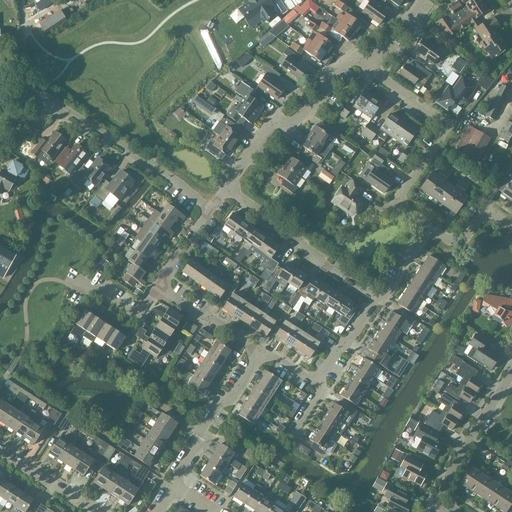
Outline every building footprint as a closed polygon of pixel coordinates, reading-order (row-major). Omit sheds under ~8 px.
[(272,10),(274,8),(268,0),(247,0),(247,1),(248,2),(237,10),(250,29),(260,23),(262,25),(276,15),(272,10)] [(272,0),(273,0),(284,15),(303,2),(301,0),(272,0)] [(319,8),(308,0),(300,8),(298,6),(293,10),(303,17),(309,11),(314,14),(319,8)] [(344,12),(347,7),(337,0),(334,5),(344,12)] [(379,24),(388,12),(376,3),(378,0),(365,0),(369,2),(362,12),(379,24)] [(448,38),(455,33),(455,32),(467,24),(465,22),(470,18),(477,28),(480,25),(476,19),(491,9),(491,8),(488,10),(483,3),(487,0),(486,0),(483,2),(481,0),(461,0),(462,1),(459,4),(457,2),(448,8),(451,12),(450,13),(451,14),(445,18),(444,17),(437,22),(448,38)] [(293,11),(284,19),(288,24),(297,15),(293,11)] [(339,13),(335,19),(354,33),(360,24),(346,13),(343,16),(339,13)] [(483,41),(480,43),(487,52),(492,60),(502,53),(509,49),(503,41),(500,43),(498,40),(499,35),(497,32),(496,33),(494,30),(500,26),(493,16),(480,25),(477,28),(475,29),(483,41)] [(348,41),(354,33),(335,19),(330,25),(335,28),(333,31),(348,41)] [(319,28),(318,27),(309,21),(305,26),(313,31),(307,40),(311,42),(311,43),(326,53),(332,44),(317,34),(315,33),(319,28)] [(322,22),(318,27),(319,28),(328,34),(332,29),(322,22)] [(274,28),(269,32),(275,36),(279,33),(274,28)] [(268,32),(265,35),(270,41),(274,37),(268,32)] [(311,43),(311,42),(307,40),(301,48),(303,50),(319,62),(326,53),(311,43)] [(445,56),(448,50),(435,41),(432,46),(423,40),(415,51),(434,63),(441,53),(445,56)] [(303,50),(301,48),(293,42),(289,48),(300,55),(303,50)] [(287,57),(281,67),(299,80),(307,69),(297,63),(301,58),(287,48),(283,54),(287,57)] [(248,52),(236,62),(241,67),(252,58),(248,52)] [(273,70),(272,69),(264,64),(260,69),(267,74),(258,86),(275,100),(285,87),(269,75),(273,70)] [(423,87),(431,75),(420,67),(416,73),(405,65),(398,75),(413,86),(416,82),(423,87)] [(486,91),(493,81),(483,74),(476,84),(486,91)] [(465,102),(466,100),(475,87),(461,77),(452,91),(448,87),(437,103),(446,109),(445,110),(447,112),(453,104),(453,103),(453,102),(455,104),(457,104),(459,104),(461,104),(463,103),(465,102)] [(243,98),(240,103),(257,115),(263,106),(253,99),(257,93),(247,86),(240,96),(243,98)] [(492,119),(508,89),(501,86),(486,116),(492,119)] [(362,113),(373,96),(366,91),(365,93),(363,91),(353,106),(362,113)] [(196,95),(191,102),(210,117),(216,109),(196,95)] [(216,100),(210,96),(206,102),(212,106),(216,100)] [(380,101),(373,96),(362,113),(371,119),(381,104),(379,103),(380,101)] [(250,124),(257,115),(240,103),(236,108),(233,106),(226,115),(236,122),(240,116),(250,124)] [(344,118),(351,108),(346,105),(339,115),(344,118)] [(180,120),(186,116),(180,108),(173,113),(180,120)] [(388,135),(400,119),(392,114),(391,115),(389,114),(378,130),(373,127),(365,137),(370,141),(374,135),(384,141),(388,135)] [(511,133),(511,116),(510,115),(499,138),(508,142),(511,133)] [(214,132),(219,136),(233,146),(240,136),(234,132),(237,127),(226,119),(225,121),(223,119),(222,118),(213,131),(214,132)] [(396,141),(408,124),(400,119),(388,135),(396,141)] [(39,131),(25,122),(21,130),(34,138),(39,131)] [(365,137),(373,127),(368,123),(360,134),(365,137)] [(415,130),(408,124),(396,141),(405,147),(416,132),(414,131),(415,130)] [(315,126),(308,136),(323,146),(326,141),(331,145),(334,140),(338,135),(328,128),(325,132),(315,126)] [(477,161),(490,138),(468,126),(455,148),(477,161)] [(51,159),(66,141),(54,131),(45,143),(41,140),(30,153),(37,158),(42,152),(51,159)] [(227,155),(233,146),(219,136),(215,142),(209,142),(205,148),(209,151),(209,152),(214,156),(215,155),(221,159),(225,154),(227,155)] [(328,150),(323,146),(308,136),(301,146),(311,153),(307,158),(317,165),(321,159),(328,150)] [(346,142),(342,149),(351,156),(356,149),(346,142)] [(66,149),(54,163),(64,171),(69,174),(74,168),(79,162),(80,163),(87,154),(76,145),(70,152),(66,149)] [(403,163),(410,153),(404,149),(397,159),(403,163)] [(381,164),(384,159),(376,153),(372,158),(381,164)] [(286,164),(284,166),(301,178),(307,169),(310,171),(314,165),(302,157),(299,163),(289,156),(284,163),(286,164)] [(94,187),(109,168),(97,159),(86,172),(81,168),(70,183),(79,190),(86,181),(94,187)] [(380,173),(384,167),(373,159),(369,165),(374,168),(365,180),(383,193),(392,181),(380,173)] [(7,174),(1,171),(0,172),(0,193),(3,188),(8,192),(10,189),(16,188),(14,181),(15,179),(17,177),(22,180),(27,171),(22,168),(12,162),(7,171),(8,172),(7,174)] [(301,178),(284,166),(283,169),(281,167),(276,174),(286,181),(282,186),(293,194),(298,189),(295,186),(301,178)] [(429,196),(440,179),(447,168),(443,166),(436,175),(432,172),(420,189),(429,196)] [(437,202),(449,185),(444,181),(451,171),(447,168),(440,179),(429,196),(437,202)] [(334,178),(323,170),(318,177),(329,185),(334,178)] [(113,207),(133,182),(120,171),(110,184),(105,181),(94,195),(103,202),(104,200),(113,207)] [(510,201),(511,197),(511,173),(509,171),(502,181),(507,184),(500,194),(510,201)] [(51,178),(45,173),(41,179),(47,184),(51,178)] [(458,191),(465,181),(461,178),(454,188),(449,185),(437,202),(446,208),(458,191)] [(455,215),(467,197),(462,194),(469,184),(465,181),(458,191),(446,208),(455,215)] [(359,210),(360,207),(360,205),(359,205),(361,202),(355,198),(361,190),(350,182),(344,190),(341,188),(332,201),(352,215),(355,211),(358,211),(359,210)] [(67,197),(72,192),(68,188),(63,194),(67,197)] [(93,207),(98,202),(93,198),(89,204),(93,207)] [(160,214),(172,222),(176,217),(181,220),(184,217),(166,205),(160,214)] [(172,222),(157,211),(154,210),(147,220),(170,236),(172,233),(167,229),(172,222)] [(228,238),(241,220),(232,213),(223,226),(230,230),(226,236),(228,238)] [(168,239),(170,236),(147,220),(141,229),(159,241),(163,235),(168,239)] [(242,239),(250,226),(241,220),(228,238),(231,239),(235,234),(242,239)] [(247,251),(260,233),(250,226),(242,239),(247,242),(243,248),(247,251)] [(154,248),(159,241),(141,229),(135,238),(140,242),(152,251),(157,255),(159,252),(154,248)] [(123,231),(117,240),(122,244),(129,235),(123,231)] [(214,238),(207,233),(203,238),(210,243),(214,238)] [(257,258),(269,240),(260,233),(247,251),(248,251),(245,255),(248,257),(251,253),(257,258)] [(260,265),(272,273),(277,265),(278,264),(270,259),(279,246),(269,240),(257,258),(262,261),(260,265)] [(202,241),(196,250),(201,254),(205,247),(207,244),(202,241)] [(140,242),(133,252),(145,260),(148,257),(153,260),(157,255),(152,251),(140,242)] [(0,267),(6,271),(16,254),(0,244),(0,267)] [(240,254),(234,250),(230,257),(236,260),(240,254)] [(139,269),(145,260),(133,252),(127,261),(132,265),(139,269)] [(428,256),(422,265),(438,276),(444,266),(428,256)] [(98,263),(99,263),(104,267),(108,262),(102,258),(98,263)] [(190,279),(199,267),(189,260),(181,272),(190,279)] [(287,283),(296,269),(286,262),(282,268),(277,265),(272,273),(270,276),(275,279),(274,280),(285,287),(288,283),(287,283)] [(145,273),(139,269),(132,265),(122,280),(132,287),(136,281),(143,286),(145,283),(140,280),(145,273)] [(438,276),(422,265),(416,275),(432,285),(438,276)] [(200,286),(208,273),(199,267),(190,279),(200,286)] [(306,285),(302,282),(307,276),(296,269),(287,283),(288,283),(297,289),(295,293),(296,293),(300,296),(306,285)] [(209,292),(218,280),(208,273),(200,286),(209,292)] [(432,285),(416,275),(409,285),(426,295),(432,285)] [(306,285),(300,296),(304,299),(305,297),(312,302),(314,298),(314,297),(323,284),(313,277),(308,286),(306,285)] [(227,287),(218,280),(209,292),(219,299),(227,287)] [(320,309),(333,290),(323,284),(314,297),(314,298),(320,302),(317,307),(320,309)] [(426,295),(409,285),(403,294),(424,307),(426,303),(422,300),(426,295)] [(334,310),(343,297),(333,290),(320,309),(324,312),(328,306),(334,310)] [(229,317),(240,300),(231,294),(222,309),(227,312),(225,314),(229,317)] [(424,307),(403,294),(397,304),(413,314),(417,309),(421,312),(424,307)] [(509,300),(483,295),(481,306),(491,307),(494,313),(493,315),(494,315),(492,317),(504,324),(505,327),(510,324),(511,320),(511,312),(504,311),(500,309),(501,305),(502,304),(503,305),(504,305),(505,306),(505,308),(511,308),(511,296),(510,296),(509,300)] [(353,304),(343,297),(334,310),(340,314),(337,320),(346,326),(349,320),(357,309),(352,306),(353,304)] [(239,320),(249,305),(240,300),(229,317),(233,319),(234,317),(239,320)] [(79,340),(82,337),(101,307),(97,305),(94,310),(93,309),(89,315),(83,311),(69,333),(79,340)] [(246,328),(257,311),(249,305),(239,320),(244,323),(243,325),(246,328)] [(104,309),(101,307),(82,337),(92,343),(95,338),(104,324),(98,321),(102,315),(101,314),(104,309)] [(162,319),(176,328),(181,331),(188,321),(169,309),(165,315),(159,312),(154,309),(151,312),(157,316),(162,319)] [(257,331),(266,316),(266,317),(270,312),(265,309),(262,314),(257,311),(246,328),(250,330),(252,328),(257,331)] [(385,322),(401,332),(406,335),(415,321),(398,310),(395,315),(391,313),(385,322)] [(275,322),(266,317),(266,316),(257,331),(261,334),(260,337),(264,339),(265,337),(266,337),(275,322)] [(328,321),(322,317),(319,323),(324,327),(328,321)] [(176,328),(162,319),(156,329),(169,338),(176,328)] [(124,322),(121,320),(118,325),(114,331),(105,344),(115,351),(124,337),(118,334),(122,327),(121,327),(124,322)] [(282,343),(293,326),(284,321),(275,336),(279,339),(278,341),(282,343)] [(401,332),(385,322),(379,331),(395,341),(401,332)] [(105,344),(114,331),(104,324),(95,338),(105,344)] [(292,347),(301,332),(293,326),(282,343),(285,346),(287,344),(292,347)] [(163,348),(169,338),(156,329),(149,339),(163,348)] [(395,341),(379,331),(374,340),(389,350),(395,341)] [(299,354),(310,337),(301,332),(292,347),(296,350),(295,352),(299,354)] [(163,348),(149,339),(144,336),(138,333),(136,337),(146,344),(143,350),(149,354),(156,358),(163,348)] [(486,341),(475,334),(468,344),(472,346),(466,356),(476,363),(477,362),(482,366),(483,366),(484,365),(490,369),(498,357),(482,347),(486,341)] [(319,343),(310,337),(299,354),(303,357),(304,355),(309,358),(319,343)] [(393,353),(389,350),(374,340),(368,349),(371,352),(368,357),(384,368),(391,358),(390,357),(393,353)] [(215,341),(209,350),(224,360),(227,355),(229,356),(232,352),(215,341)] [(464,348),(456,346),(454,353),(462,356),(464,348)] [(134,350),(128,358),(134,362),(140,354),(134,350)] [(143,350),(140,354),(147,358),(149,354),(143,350)] [(221,364),(224,360),(209,350),(203,358),(220,369),(223,365),(221,364)] [(79,360),(70,354),(67,359),(76,364),(79,360)] [(218,373),(220,369),(203,358),(198,367),(213,377),(216,372),(218,373)] [(363,359),(357,368),(373,378),(379,369),(363,359)] [(403,359),(393,374),(399,377),(408,363),(403,359)] [(463,379),(459,384),(475,394),(481,385),(471,378),(476,370),(463,362),(455,374),(463,379)] [(210,381),(213,377),(198,367),(192,375),(209,386),(212,382),(210,381)] [(373,378),(357,368),(351,377),(367,387),(373,378)] [(263,376),(260,380),(275,390),(281,382),(264,370),(261,375),(263,376)] [(207,390),(209,386),(192,375),(186,384),(201,394),(205,389),(207,390)] [(390,376),(385,384),(391,388),(396,380),(390,376)] [(367,387),(351,377),(346,386),(361,396),(367,387)] [(275,390),(260,380),(257,385),(255,383),(253,388),(269,399),(275,390)] [(438,380),(434,386),(439,390),(444,383),(438,380)] [(18,392),(21,388),(12,383),(8,389),(17,395),(19,392),(18,392)] [(469,403),(475,394),(459,384),(457,388),(449,384),(444,391),(457,400),(459,397),(469,403)] [(361,396),(346,386),(340,395),(355,405),(361,396)] [(30,394),(21,388),(18,392),(19,392),(27,398),(30,394)] [(269,399),(253,388),(250,392),(252,393),(249,397),(264,407),(269,399)] [(388,388),(382,396),(387,400),(393,391),(390,389),(388,388)] [(38,399),(30,394),(27,398),(35,403),(38,399)] [(445,406),(442,411),(457,421),(463,411),(454,405),(456,402),(442,394),(438,401),(445,406)] [(0,420),(9,406),(5,403),(7,400),(1,397),(0,398),(0,420)] [(264,407),(249,397),(246,402),(244,401),(242,404),(258,415),(264,407)] [(147,398),(143,403),(154,410),(157,404),(147,398)] [(46,405),(38,399),(35,403),(44,409),(46,405)] [(333,403),(327,412),(342,422),(342,423),(347,426),(357,412),(340,400),(337,405),(333,403)] [(258,415),(242,404),(239,408),(241,409),(238,414),(252,424),(258,415)] [(7,429),(8,428),(18,412),(9,406),(0,420),(0,422),(4,425),(4,428),(7,429)] [(15,434),(16,433),(26,417),(22,414),(25,411),(21,408),(18,412),(8,428),(12,431),(12,433),(15,434)] [(46,419),(54,425),(61,414),(53,409),(46,419)] [(26,417),(16,433),(21,436),(20,439),(23,440),(24,438),(35,422),(34,422),(30,420),(33,416),(35,412),(31,410),(28,413),(26,417)] [(138,411),(133,420),(136,423),(142,414),(138,411)] [(451,430),(457,421),(442,411),(439,416),(431,411),(424,423),(437,431),(442,424),(451,430)] [(342,422),(327,412),(321,422),(337,432),(337,431),(342,423),(342,422)] [(155,422),(171,433),(174,427),(176,428),(177,425),(160,414),(158,418),(153,415),(150,419),(155,422)] [(39,415),(35,422),(24,438),(29,442),(29,445),(32,445),(33,444),(43,428),(39,425),(43,418),(39,415)] [(62,431),(70,420),(64,417),(57,428),(62,431)] [(131,431),(136,423),(133,420),(127,429),(131,431)] [(172,433),(171,433),(155,422),(152,427),(147,424),(145,428),(150,431),(165,441),(168,436),(171,437),(172,433)] [(342,433),(337,431),(337,432),(321,422),(315,431),(335,444),(342,433)] [(433,432),(420,425),(415,437),(420,439),(415,450),(433,459),(441,444),(429,438),(433,432)] [(76,429),(85,435),(88,431),(79,426),(76,429)] [(125,439),(131,431),(127,429),(122,437),(125,439)] [(96,437),(88,431),(85,435),(93,441),(96,437)] [(166,442),(165,441),(150,431),(144,439),(160,449),(163,444),(166,445),(166,442)] [(335,444),(315,431),(309,440),(313,442),(310,448),(322,455),(325,450),(331,453),(336,445),(335,444)] [(120,448),(125,439),(122,437),(116,445),(120,448)] [(56,461),(57,460),(67,444),(58,438),(48,454),(53,457),(53,460),(56,461)] [(161,450),(160,449),(144,439),(139,447),(139,448),(155,458),(158,453),(160,453),(161,450)] [(65,466),(65,465),(76,449),(71,446),(74,443),(70,440),(67,444),(57,460),(62,463),(61,466),(65,466)] [(102,457),(109,446),(104,443),(97,453),(102,457)] [(220,444),(213,454),(227,464),(237,470),(243,474),(247,469),(231,458),(234,453),(220,444)] [(114,449),(109,446),(102,457),(107,460),(114,449)] [(93,460),(88,457),(92,451),(87,448),(83,454),(84,454),(74,470),(78,473),(78,476),(81,477),(82,476),(93,460)] [(133,456),(133,457),(149,467),(153,461),(155,462),(156,459),(155,458),(139,448),(133,456)] [(84,454),(83,454),(76,449),(65,465),(70,468),(70,471),(73,471),(74,470),(84,454)] [(401,452),(394,449),(390,458),(397,461),(401,452)] [(227,464),(213,454),(206,465),(220,474),(227,464)] [(121,459),(129,464),(132,460),(124,455),(121,459)] [(419,486),(426,474),(419,470),(422,465),(406,456),(400,467),(406,469),(402,477),(419,486)] [(140,466),(132,460),(129,464),(138,469),(140,466)] [(102,489),(115,467),(107,462),(103,467),(93,483),(98,487),(98,489),(101,490),(102,489)] [(220,474),(206,465),(199,476),(213,485),(220,474)] [(138,489),(143,481),(149,471),(140,466),(138,469),(131,480),(129,484),(118,500),(124,503),(123,505),(126,506),(127,505),(138,489)] [(109,495),(110,494),(120,478),(116,475),(120,470),(115,467),(102,489),(107,492),(106,494),(109,495)] [(470,467),(459,483),(469,490),(467,493),(470,495),(472,492),(482,498),(493,482),(470,467)] [(261,477),(264,471),(259,468),(255,474),(261,477)] [(240,480),(243,474),(237,470),(234,476),(240,480)] [(270,475),(264,471),(261,477),(266,481),(270,475)] [(118,501),(118,500),(129,484),(131,480),(123,474),(120,478),(110,494),(115,497),(114,500),(118,501)] [(276,487),(282,491),(285,485),(288,481),(283,478),(281,482),(280,481),(276,487)] [(0,496),(3,499),(12,486),(1,479),(0,480),(0,496)] [(224,491),(229,495),(236,484),(230,481),(224,491)] [(511,511),(511,494),(493,482),(482,498),(492,505),(490,508),(493,510),(495,507),(502,511),(505,511),(507,510),(509,511),(511,511)] [(243,504),(253,490),(242,483),(233,497),(243,504)] [(254,511),(263,496),(257,493),(261,487),(256,484),(253,490),(243,504),(254,511)] [(291,489),(285,485),(282,491),(287,494),(291,489)] [(3,499),(0,503),(0,504),(3,506),(6,501),(13,506),(14,506),(22,492),(12,486),(3,499)] [(408,511),(408,509),(410,505),(399,499),(402,493),(389,486),(385,496),(391,499),(386,508),(394,511),(408,511)] [(285,511),(289,511),(294,505),(300,494),(295,491),(289,501),(289,502),(284,510),(274,504),(268,511),(283,511),(284,511),(285,511)] [(33,499),(22,492),(14,506),(13,506),(9,511),(16,511),(18,509),(23,511),(24,511),(30,504),(33,499)] [(255,511),(268,511),(274,504),(276,500),(265,493),(263,496),(254,511),(255,511)] [(306,498),(300,494),(294,505),(299,508),(306,498)] [(312,510),(315,504),(310,501),(306,507),(312,510)]
